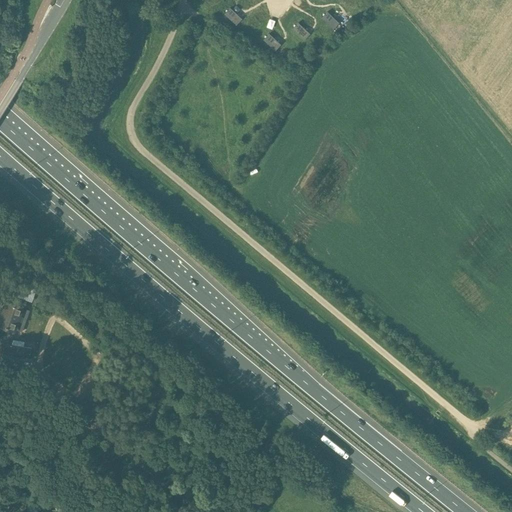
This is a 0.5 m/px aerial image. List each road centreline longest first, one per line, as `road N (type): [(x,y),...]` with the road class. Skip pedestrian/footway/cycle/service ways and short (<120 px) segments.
road 1 (motorway): [(462,511),(0,123)]
road 2 (motorway): [(0,157),(420,511)]
road 3 (track): [(0,436),(47,462),(98,455),(137,461),(206,511)]
road 4 (tertiary): [(0,109),(64,0)]
